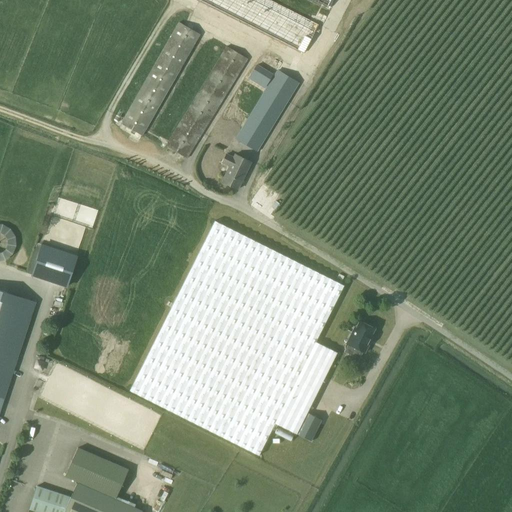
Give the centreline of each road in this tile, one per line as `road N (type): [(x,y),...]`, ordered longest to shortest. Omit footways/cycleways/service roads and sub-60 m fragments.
road 1 (unclassified): [(511,378),(323,252),(111,147)]
road 2 (track): [(101,143),(113,103),(179,0)]
road 3 (track): [(184,177),(262,42)]
